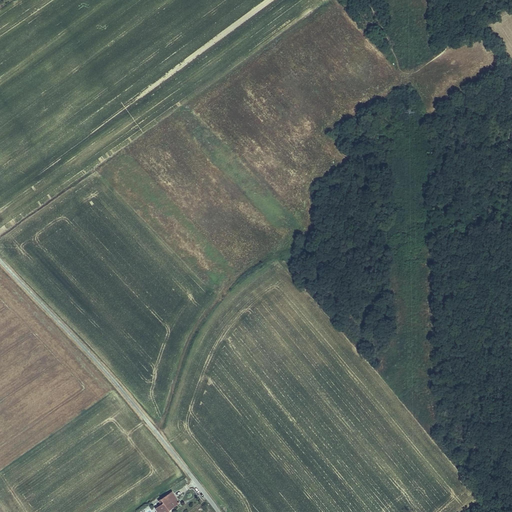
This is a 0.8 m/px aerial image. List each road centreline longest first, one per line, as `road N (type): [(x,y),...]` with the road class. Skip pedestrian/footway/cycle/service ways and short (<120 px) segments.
road 1 (residential): [(218,511),(100,365),(0,261)]
road 2 (track): [(156,432),(203,314),(250,265),(292,247)]
